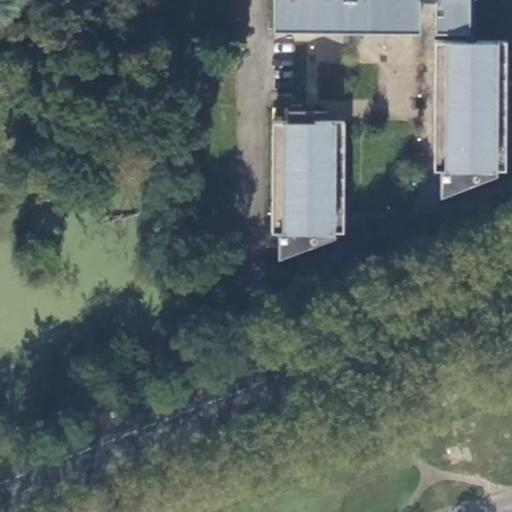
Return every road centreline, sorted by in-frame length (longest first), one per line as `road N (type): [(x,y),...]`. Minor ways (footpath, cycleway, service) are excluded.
road 1 (secondary): [(350,351),(0,485)]
road 2 (secondary): [(350,351),(511,288)]
